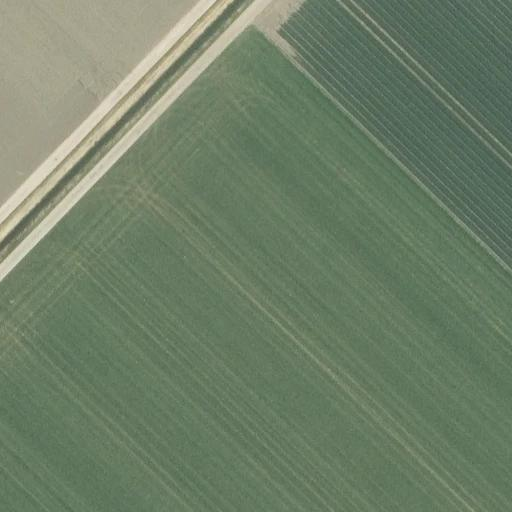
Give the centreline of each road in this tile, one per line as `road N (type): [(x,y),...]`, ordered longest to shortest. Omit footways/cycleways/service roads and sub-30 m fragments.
road 1 (track): [(0,274),(265,0)]
road 2 (track): [(207,0),(0,214)]
